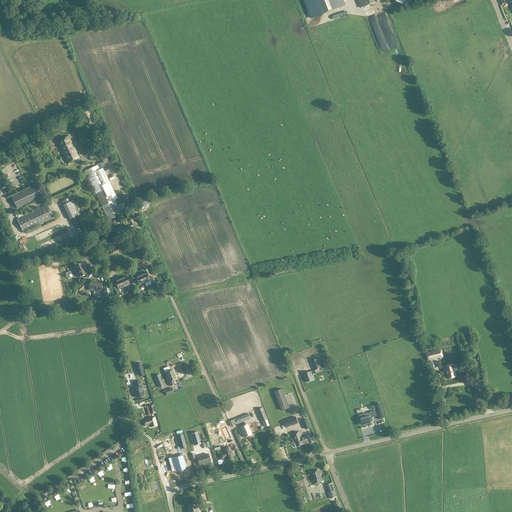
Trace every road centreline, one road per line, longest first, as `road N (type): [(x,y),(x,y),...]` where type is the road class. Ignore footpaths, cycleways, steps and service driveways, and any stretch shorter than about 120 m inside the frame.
road 1 (unclassified): [(248,471),(89,115),(32,142)]
road 2 (unclassified): [(248,471),(511,409)]
road 3 (unclassified): [(96,272),(50,202),(32,142)]
